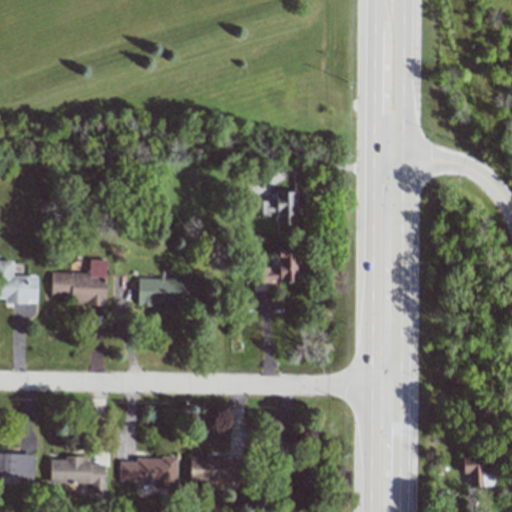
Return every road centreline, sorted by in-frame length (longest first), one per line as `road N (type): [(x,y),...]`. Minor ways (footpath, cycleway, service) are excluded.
road 1 (residential): [(385,389),(0,380)]
road 2 (primary): [(383,511),(387,165)]
road 3 (primary): [(388,0),(387,165)]
road 4 (residential): [(511,218),(477,177),(387,165)]
